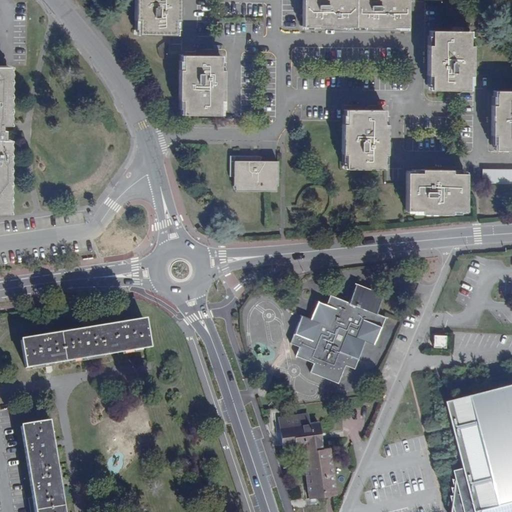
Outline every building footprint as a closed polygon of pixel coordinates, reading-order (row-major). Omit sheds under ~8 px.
[(137,20),(137,35),(174,35),(174,20),(178,20),(177,0),(133,0),(133,19),(137,20)] [(406,0),(302,0),(302,26),(317,26),(317,28),(340,28),(340,27),(369,27),(369,29),(392,29),(392,27),(406,27),(406,0)] [(430,74),(430,90),(467,90),(467,75),(471,75),(471,46),(468,46),(468,31),(431,30),(431,45),(426,45),(426,74),(430,74)] [(181,99),(181,114),(218,114),(218,99),(222,99),(222,70),(218,70),(218,56),(181,55),(181,70),(177,70),(177,99),(181,99)] [(494,134),(494,150),(511,149),(511,89),(494,90),(494,104),(489,104),(489,134),(494,134)] [(345,153),(344,168),(382,169),(382,153),(385,154),(386,124),(382,124),(383,109),(345,108),(345,123),(341,123),(340,153),(345,153)] [(252,161),(252,155),(229,155),(229,176),(236,176),(236,191),(274,191),(274,177),(277,177),(277,161),(260,161),(252,161)] [(421,173),(406,173),(406,210),(421,210),(421,213),(450,213),(450,210),(465,210),(465,173),(451,173),(450,169),(421,169),(421,173)] [(511,169),(482,169),(482,183),(511,183),(511,169)] [(383,295),(355,283),(347,302),(330,294),(326,304),(317,300),(310,318),(301,315),(290,343),(298,346),(294,355),(313,363),(309,372),(337,383),(345,365),(353,368),(364,341),(373,345),(384,317),(375,313),(383,295)] [(143,321),(20,341),(25,368),(148,348),(143,321)] [(445,336),(434,335),(433,347),(445,348),(445,336)] [(511,511),(511,382),(443,400),(456,453),(460,469),(455,470),(450,511),(511,511)] [(279,418),(283,446),(296,444),(297,447),(305,446),(321,444),(317,422),(307,424),(306,413),(279,418)] [(61,511),(46,423),(20,427),(34,511),(61,511)] [(337,490),(329,442),(321,444),(305,446),(306,451),(303,452),(311,494),(337,490)]
